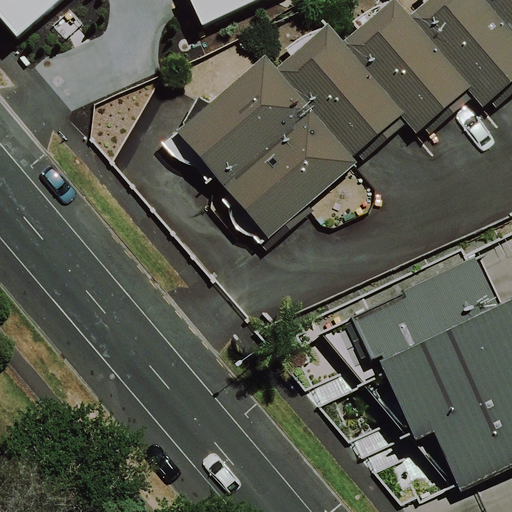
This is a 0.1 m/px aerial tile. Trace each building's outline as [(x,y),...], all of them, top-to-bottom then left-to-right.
[(13,0),(44,34),(83,0),(13,0)] [(161,0),(180,35),(259,0),(161,0)] [(511,84),(511,54),(467,0),(466,0),(432,0),(401,26),(461,98),(476,115),(511,84)] [(511,0),(467,0),(511,54),(511,0)] [(461,98),(401,26),(386,8),(335,51),(395,124),(409,141),(461,98)] [(302,114),(344,167),(395,124),(335,51),(318,31),(269,72),(302,114)] [(216,195),(302,114),(269,72),(262,63),(171,141),(216,195)] [(302,114),(216,195),(261,248),(350,174),(344,167),(302,114)] [(373,378),(492,321),(467,271),(349,331),(373,378)] [(424,438),(511,394),(511,313),(511,311),(492,321),(373,378),(407,446),(424,438)] [(511,394),(424,438),(454,497),(511,468),(511,394)]
